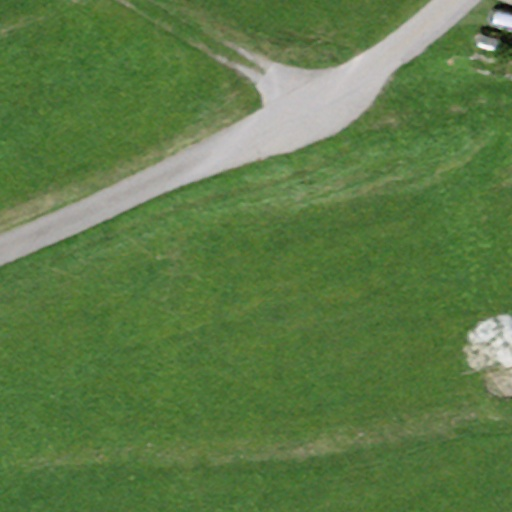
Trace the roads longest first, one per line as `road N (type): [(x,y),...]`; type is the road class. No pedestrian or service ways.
road 1 (track): [(465,0),(338,82),(321,110),(0,238)]
road 2 (track): [(208,0),(338,82)]
